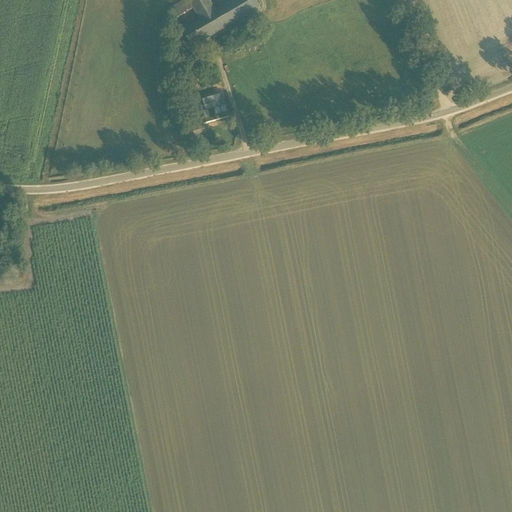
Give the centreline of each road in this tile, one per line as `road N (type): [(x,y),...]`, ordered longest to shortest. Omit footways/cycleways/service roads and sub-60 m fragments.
road 1 (unclassified): [(0,181),(76,186),(421,122),(511,89)]
road 2 (track): [(511,214),(444,115),(399,0)]
